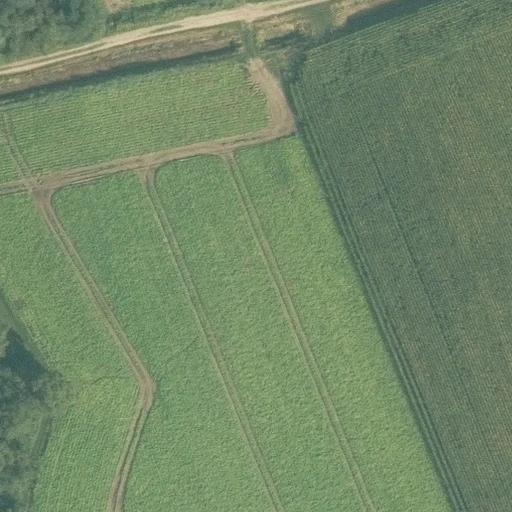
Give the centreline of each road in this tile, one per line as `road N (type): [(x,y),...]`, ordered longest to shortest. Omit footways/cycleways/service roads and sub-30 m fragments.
road 1 (track): [(319,0),(0,61)]
road 2 (track): [(14,511),(42,402),(29,357),(0,312)]
